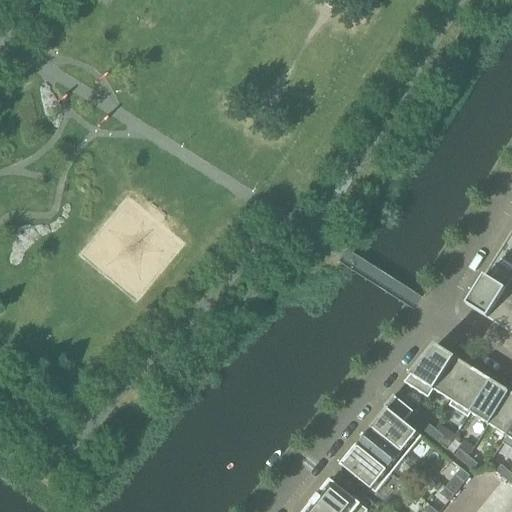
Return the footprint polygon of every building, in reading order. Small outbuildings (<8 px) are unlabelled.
[(511,233),(466,305),(511,334),(511,309),(499,301),(511,280),(511,233)] [(435,392),(434,391),(455,359),(436,347),(405,384),(429,400),(435,392)] [(452,402),(452,403),(473,370),(455,359),(434,391),(435,392),(452,402)] [(452,403),(452,402),(449,406),(469,419),(471,415),(471,414),(491,382),(473,370),(452,403)] [(471,414),(471,415),(489,426),(510,393),(491,382),(471,414)] [(511,429),(511,394),(510,393),(489,426),(507,437),(511,429)] [(404,425),(405,424),(414,413),(394,397),(385,409),(387,411),(404,425)] [(372,429),(406,457),(422,437),(405,424),(404,425),(387,411),(372,429)] [(430,436),(435,430),(426,423),(421,429),(430,436)] [(391,476),(406,457),(372,429),(357,449),(391,476)] [(435,430),(430,436),(439,444),(444,437),(435,430)] [(375,495),(391,476),(357,449),(341,468),(375,495)] [(464,464),(469,457),(460,450),(455,456),(464,464)] [(469,457),(464,464),(473,471),(478,465),(469,457)] [(505,479),(510,473),(501,466),(496,472),(505,479)] [(465,483),(470,477),(461,469),(455,476),(465,483)] [(327,511),(366,511),(330,482),(314,501),(327,511)] [(449,502),(455,496),(445,488),(440,495),(449,502)] [(327,511),(314,501),(305,511),(327,511)]
